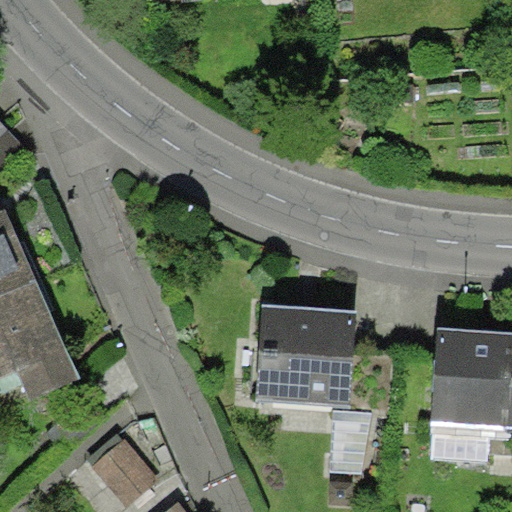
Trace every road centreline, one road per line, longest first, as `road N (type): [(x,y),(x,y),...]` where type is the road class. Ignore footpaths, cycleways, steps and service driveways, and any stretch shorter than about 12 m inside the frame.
road 1 (residential): [(511,242),(397,233),(309,213),(219,175),(68,68)]
road 2 (residential): [(230,511),(77,165),(68,68)]
